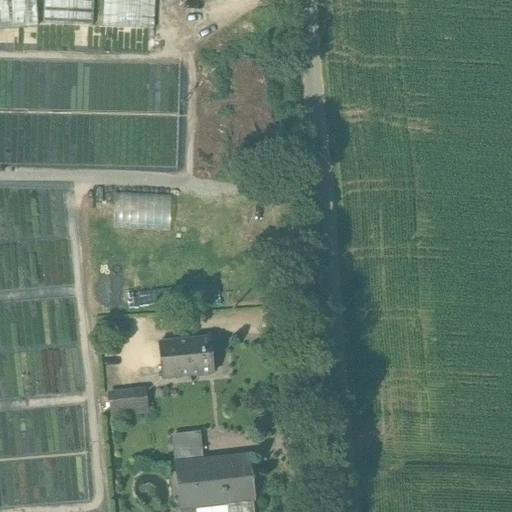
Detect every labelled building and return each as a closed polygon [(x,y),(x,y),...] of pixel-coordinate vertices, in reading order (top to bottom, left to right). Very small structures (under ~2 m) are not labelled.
[(0,0),(0,29),(38,27),(35,0),(0,0)] [(91,0),(41,0),(41,22),(90,25),(91,0)] [(153,0),(101,0),(100,26),(152,28),(153,0)] [(209,340),(173,344),(177,377),(212,374),(209,340)] [(173,344),(158,346),(161,379),(177,377),(173,344)] [(144,392),(108,396),(110,418),(146,415),(144,392)] [(202,448),(177,451),(179,467),(190,465),(190,464),(203,462),(202,448)] [(203,462),(190,464),(190,465),(195,507),(196,507),(196,511),(227,511),(226,504),(253,501),(254,501),(249,457),(203,462)] [(254,511),(253,501),(226,504),(227,511),(254,511)]
